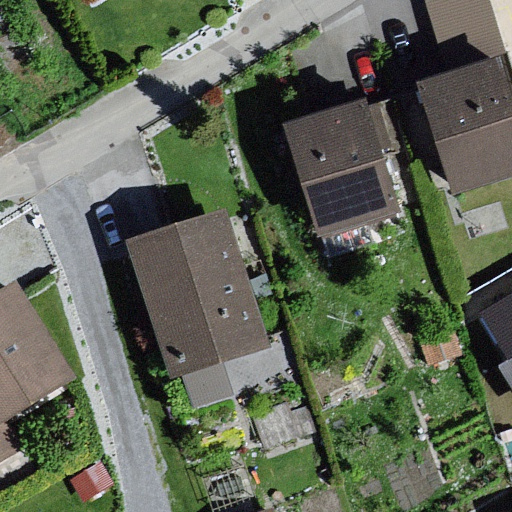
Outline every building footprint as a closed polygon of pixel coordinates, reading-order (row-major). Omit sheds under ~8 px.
[(511,135),(494,69),(407,93),(442,202),(511,181),(511,135)] [(366,109),(276,133),(310,246),(391,224),(366,109)] [(223,224),(120,252),(164,381),(258,352),(223,224)] [(9,291),(0,297),(0,473),(25,461),(7,426),(66,389),(9,291)] [(511,296),(483,315),(510,357),(497,365),(511,388),(511,296)] [(219,511),(273,511),(269,498),(219,511)]
